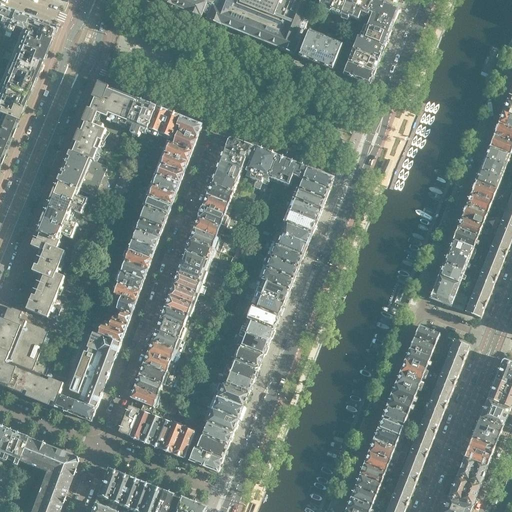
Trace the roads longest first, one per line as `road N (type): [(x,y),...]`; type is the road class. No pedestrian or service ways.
road 1 (primary): [(234,500),(360,173)]
road 2 (residential): [(102,445),(223,119)]
road 3 (residential): [(418,309),(511,70)]
road 4 (tertiary): [(0,272),(91,61)]
road 5 (residential): [(340,511),(418,309)]
road 6 (tertiary): [(77,24),(0,219)]
road 7 (residential): [(425,511),(492,339)]
road 8 (primary): [(360,173),(428,7)]
road 9 (residential): [(223,119),(360,173)]
road 10 (residential): [(223,119),(91,61)]
road 11 (residential): [(234,500),(102,445)]
